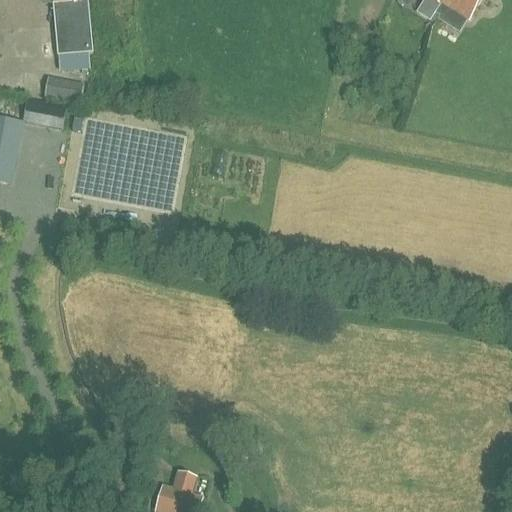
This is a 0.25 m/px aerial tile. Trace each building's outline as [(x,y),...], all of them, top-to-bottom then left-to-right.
[(480,0),(445,0),(442,5),(469,20),(480,0)] [(93,56),(88,5),(53,7),(57,51),(58,59),(93,56)] [(49,80),(45,102),(80,108),(84,87),(49,80)] [(0,186),(12,189),(22,139),(0,135),(0,186)] [(198,511),(202,502),(164,491),(158,511),(198,511)]
